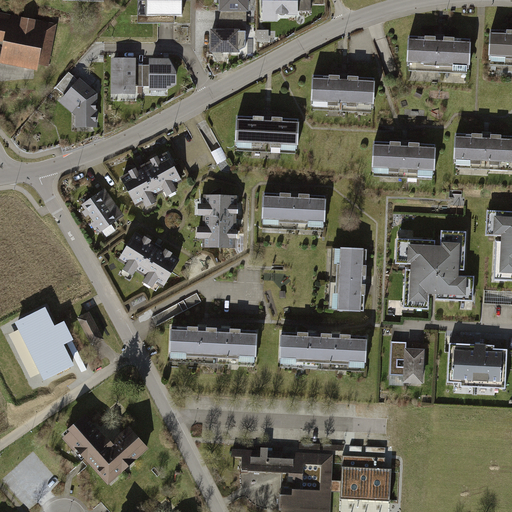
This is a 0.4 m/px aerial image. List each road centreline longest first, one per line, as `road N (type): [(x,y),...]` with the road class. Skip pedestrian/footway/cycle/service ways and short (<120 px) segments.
road 1 (residential): [(34,171),(110,146),(345,24),(446,0)]
road 2 (residential): [(219,511),(34,171)]
